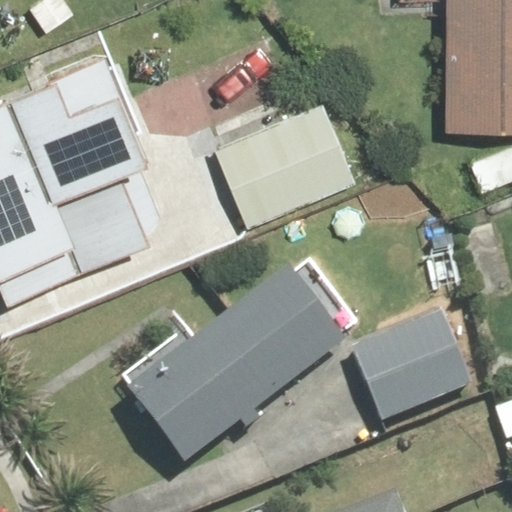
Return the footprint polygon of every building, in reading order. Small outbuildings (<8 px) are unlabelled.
[(511,0),(439,0),(440,131),(511,130),(511,0)] [(96,57),(0,94),(0,300),(142,244),(157,210),(96,57)] [(318,107),(212,152),(242,224),(349,180),(318,107)] [(511,143),(469,162),(485,197),(511,184),(511,143)] [(278,270),(117,394),(175,469),(336,345),(278,270)] [(464,392),(436,317),(345,350),(372,424),(464,392)] [(397,511),(388,487),(323,511),(397,511)]
